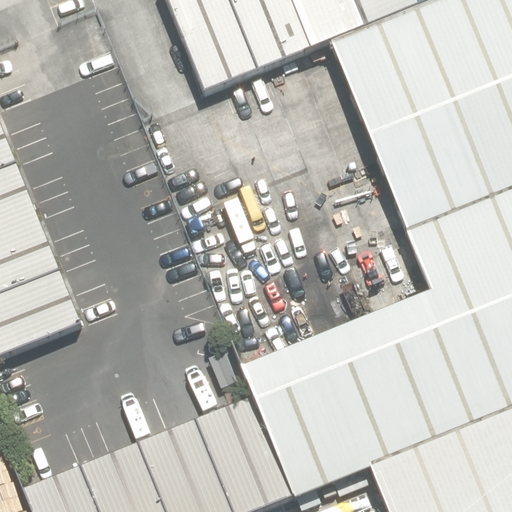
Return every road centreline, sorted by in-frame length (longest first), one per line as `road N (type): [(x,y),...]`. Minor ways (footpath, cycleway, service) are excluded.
road 1 (unknown): [(0,6),(135,336),(125,364),(27,412)]
road 2 (unknown): [(116,0),(176,177),(277,222),(299,266),(310,319)]
